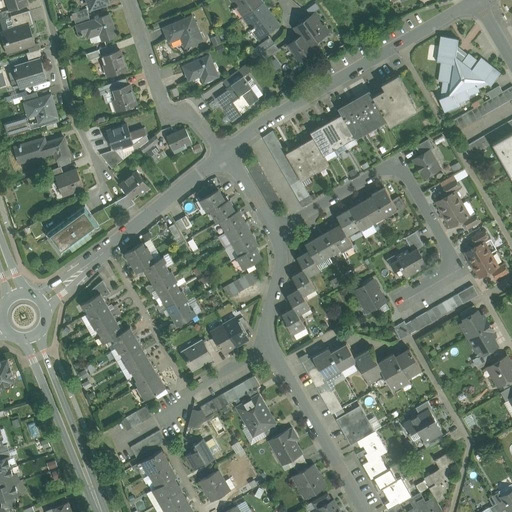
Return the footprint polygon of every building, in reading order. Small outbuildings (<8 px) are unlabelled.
[(9,0),(12,8),(13,9),(28,4),(26,0),(9,0)] [(107,0),(88,0),(91,7),(87,8),(87,9),(108,2),(107,0)] [(260,0),(231,0),(243,16),(262,2),(260,0)] [(279,24),(262,2),(243,16),(260,39),(267,33),(279,24)] [(12,8),(0,12),(0,19),(9,17),(7,10),(13,9),(12,8)] [(87,8),(76,12),(78,18),(88,15),(89,15),(87,9),(87,8)] [(30,10),(10,16),(14,28),(26,25),(27,25),(34,23),(30,10)] [(90,20),(83,23),(86,33),(88,38),(102,33),(104,40),(117,36),(110,14),(90,20)] [(78,18),(74,20),(76,25),(83,23),(90,20),(88,15),(78,18)] [(192,15),(163,27),(169,42),(181,37),(185,47),(203,40),(192,15)] [(313,15),(297,26),(303,34),(303,35),(310,45),(327,33),(313,15)] [(83,23),(76,25),(79,35),(81,35),(81,36),(83,35),(83,34),(86,33),(83,23)] [(14,28),(3,32),(9,51),(6,52),(7,53),(28,46),(34,45),(33,44),(32,44),(27,25),(26,25),(14,28)] [(269,37),(258,45),(262,52),(275,43),(267,33),(267,34),(269,37)] [(303,35),(289,44),(300,60),(314,50),(310,45),(303,35)] [(478,61),(468,53),(466,57),(457,49),(458,39),(440,36),(437,61),(441,62),(438,80),(443,81),(441,94),(443,94),(443,97),(439,98),(444,112),(460,106),(459,103),(469,99),(468,96),(479,92),(478,88),(489,84),(490,85),(500,73),(481,57),(478,61)] [(39,42),(33,44),(34,45),(28,46),(30,52),(40,49),(41,48),(39,42)] [(30,52),(27,53),(30,62),(38,60),(38,61),(43,59),(40,49),(30,52)] [(121,49),(104,54),(107,62),(105,63),(109,75),(127,69),(121,49)] [(99,50),(86,54),(88,60),(101,56),(99,50)] [(211,55),(184,66),(190,80),(204,74),(207,81),(220,76),(211,55)] [(30,62),(14,67),(20,87),(28,84),(27,82),(43,77),(38,61),(38,60),(30,62)] [(245,64),(237,70),(242,76),(243,75),(250,71),(245,64)] [(237,70),(222,80),(227,87),(242,76),(237,70)] [(242,76),(227,87),(228,89),(216,98),(227,114),(232,121),(242,114),(239,110),(249,103),(250,105),(259,98),(251,87),(251,86),(254,83),(251,79),(248,81),(243,75),(242,76)] [(397,75),(381,84),(384,89),(373,96),(387,120),(390,125),(417,109),(397,75)] [(131,83),(114,89),(117,97),(115,98),(118,109),(137,103),(131,83)] [(499,86),(487,93),(490,99),(502,92),(499,86)] [(490,99),(477,106),(482,116),(511,99),(511,95),(508,89),(502,92),(490,99)] [(370,91),(338,109),(341,114),(355,137),(355,138),(387,120),(373,96),(370,91)] [(37,92),(23,96),(25,102),(39,98),(37,92)] [(25,102),(25,103),(28,113),(36,110),(40,121),(40,122),(58,116),(59,116),(52,94),(39,98),(25,102)] [(477,106),(451,121),(457,132),(483,117),(482,116),(477,106)] [(355,137),(341,114),(331,120),(343,141),(344,143),(355,137)] [(28,116),(4,124),(8,136),(59,120),(58,116),(40,122),(40,121),(32,123),(31,123),(32,122),(31,121),(30,122),(29,122),(28,116)] [(511,119),(494,129),(500,139),(511,132),(511,119)] [(331,120),(321,126),(333,147),(332,147),(334,149),(337,155),(345,150),(343,146),(345,144),(344,143),(343,141),(331,120)] [(127,124),(107,131),(113,149),(115,149),(123,159),(135,150),(133,143),(130,132),(127,124)] [(333,147),(321,126),(310,132),(313,137),(323,155),(334,149),(332,147),(333,147)] [(144,128),(130,132),(133,143),(135,150),(140,147),(148,140),(144,128)] [(185,128),(167,136),(173,149),(185,143),(186,145),(192,143),(185,128)] [(494,129),(463,147),(469,157),(492,144),(500,139),(494,129)] [(266,143),(276,137),(273,130),(263,138),(266,143)] [(511,132),(500,139),(492,144),(510,175),(511,173),(511,132)] [(148,140),(140,147),(144,152),(154,143),(159,140),(155,135),(148,140)] [(45,137),(15,146),(16,147),(20,146),(24,158),(54,149),(57,159),(70,155),(71,155),(65,136),(47,142),(45,137)] [(276,137),(266,143),(269,148),(279,142),(276,137)] [(313,137),(299,145),(315,173),(329,164),(323,155),(313,137)] [(428,139),(416,146),(421,154),(429,150),(433,148),(428,139)] [(279,142),(269,148),(272,153),(282,147),(279,142)] [(154,143),(144,152),(149,158),(159,150),(154,143)] [(315,173),(299,145),(285,153),(288,158),(291,163),(294,169),(298,174),(301,179),(301,181),(315,173)] [(282,147),(272,153),(275,159),(285,153),(282,147)] [(113,149),(100,154),(112,168),(123,159),(115,149),(113,149)] [(421,154),(414,159),(417,165),(416,166),(420,172),(421,171),(424,178),(440,169),(429,150),(421,154)] [(285,153),(275,159),(278,164),(288,158),(285,153)] [(70,155),(57,159),(60,167),(62,166),(72,162),(70,155)] [(288,158),(278,164),(281,169),(291,163),(288,158)] [(258,162),(248,167),(251,173),(261,167),(258,162)] [(291,163),(281,169),(284,175),(294,169),(291,163)] [(60,167),(50,170),(53,178),(56,177),(55,176),(64,173),(62,166),(60,167)] [(261,167),(251,173),(254,178),(264,172),(261,167)] [(77,168),(69,171),(69,172),(65,174),(64,173),(55,176),(56,177),(60,190),(71,186),(73,191),(84,187),(77,168)] [(294,169),(284,175),(287,180),(298,174),(294,169)] [(150,186),(137,171),(122,184),(130,194),(132,197),(139,192),(141,194),(150,186)] [(264,172),(254,178),(257,183),(267,177),(264,172)] [(298,174),(287,180),(290,185),(301,179),(298,174)] [(267,177),(257,183),(260,188),(270,182),(267,177)] [(301,179),(290,185),(293,191),(304,185),(301,181),(301,179)] [(456,179),(443,187),(448,195),(455,191),(455,192),(461,188),(456,179)] [(270,182),(260,188),(263,193),(273,187),(270,182)] [(206,186),(197,193),(200,200),(218,189),(215,185),(211,184),(206,187),(206,186)] [(304,185),(293,191),(296,196),(307,190),(304,185)] [(273,187),(263,193),(266,199),(276,193),(273,187)] [(218,189),(200,200),(207,211),(210,209),(225,201),(218,189)] [(385,189),(373,195),(384,214),(385,214),(395,208),(396,208),(392,201),(385,189)] [(307,190),(296,196),(299,201),(310,195),(307,190)] [(448,195),(437,201),(444,214),(462,204),(455,192),(455,191),(448,195)] [(276,193),(266,199),(269,204),(279,198),(276,193)] [(130,194),(115,201),(121,212),(137,203),(132,197),(130,194)] [(310,195),(299,201),(302,207),(313,201),(310,195)] [(373,195),(361,202),(373,223),(386,216),(385,214),(384,214),(373,195)] [(406,209),(399,197),(392,201),(396,208),(395,208),(398,213),(406,209)] [(279,198),(269,204),(272,209),(282,203),(279,198)] [(225,201),(210,209),(217,221),(220,220),(235,211),(228,199),(225,201)] [(115,201),(104,208),(110,219),(121,212),(115,201)] [(462,204),(444,214),(451,226),(462,220),(469,216),(468,216),(474,212),(469,203),(466,201),(462,204)] [(361,202),(349,209),(360,228),(361,230),(373,223),(361,202)] [(86,205),(48,233),(62,252),(100,224),(93,215),(86,205)] [(104,208),(93,215),(100,224),(110,219),(104,208)] [(235,211),(220,220),(227,231),(245,221),(238,209),(235,211)] [(349,209),(337,216),(341,224),(347,235),(348,235),(360,228),(349,209)] [(474,212),(468,216),(469,216),(462,220),(467,229),(479,221),(474,212)] [(187,228),(181,218),(176,221),(182,231),(187,228)] [(40,219),(30,225),(36,237),(47,231),(40,219)] [(245,221),(227,231),(233,243),(251,232),(245,221)] [(180,234),(174,224),(169,227),(175,237),(180,234)] [(347,235),(341,224),(329,231),(339,249),(341,252),(342,252),(341,250),(351,244),(353,246),(353,245),(348,235),(347,235)] [(484,230),(472,237),(476,246),(483,242),(484,242),(490,239),(484,230)] [(329,231),(317,237),(328,256),(339,249),(329,231)] [(251,232),(233,243),(240,254),(255,246),(258,244),(251,232)] [(415,232),(405,238),(412,251),(417,248),(417,249),(423,245),(415,232)] [(328,256),(317,237),(305,244),(309,250),(316,262),(328,256)] [(476,246),(466,252),(473,264),(490,254),(484,242),(483,242),(476,246)] [(142,243),(124,253),(130,263),(149,252),(146,246),(145,247),(142,243)] [(240,254),(237,256),(244,269),(246,267),(249,272),(254,269),(254,270),(255,270),(256,268),(253,263),(262,258),(255,246),(240,254)] [(407,250),(396,256),(397,259),(390,264),(394,271),(400,267),(406,278),(426,266),(420,254),(421,254),(417,249),(417,248),(412,251),(409,253),(407,250)] [(309,250),(297,257),(304,269),(308,275),(319,268),(316,262),(309,250)] [(149,252),(130,263),(136,272),(143,268),(153,262),(151,258),(153,257),(149,252)] [(490,254),(473,264),(480,277),(490,270),(497,266),(490,254)] [(153,262),(143,268),(145,271),(149,278),(167,267),(164,263),(166,262),(163,256),(153,262)] [(503,262),(497,266),(490,270),(495,279),(508,271),(503,262)] [(167,267),(149,278),(152,284),(154,287),(174,276),(171,270),(169,271),(167,267)] [(143,268),(136,272),(139,276),(142,274),(143,272),(145,271),(143,268)] [(260,279),(255,270),(254,270),(254,269),(249,272),(255,283),(260,279)] [(304,269),(292,276),(299,289),(303,295),(315,288),(308,275),(304,269)] [(255,283),(249,272),(244,275),(250,286),(255,283)] [(250,286),(244,275),(239,278),(245,289),(250,286)] [(174,276),(154,287),(156,290),(160,297),(178,286),(175,282),(177,281),(174,276)] [(245,289),(239,278),(233,281),(239,292),(245,289)] [(372,279),(354,290),(367,313),(386,302),(372,279)] [(103,280),(90,291),(93,297),(100,293),(102,296),(104,295),(107,295),(110,293),(108,288),(108,289),(103,280)] [(239,292),(233,281),(228,284),(234,295),(239,292)] [(234,295),(228,284),(223,287),(229,298),(234,295)] [(467,288),(473,297),(478,294),(473,285),(467,288)] [(178,286),(160,297),(164,304),(165,306),(185,295),(182,290),(180,291),(178,286)] [(154,287),(147,291),(150,295),(153,293),(154,291),(156,290),(154,287)] [(463,291),(468,300),(473,297),(467,288),(463,291)] [(299,289),(287,295),(294,307),(298,313),(310,307),(303,295),(299,289)] [(468,300),(463,291),(457,294),(463,303),(468,300)] [(93,297),(81,304),(84,310),(86,309),(88,313),(106,303),(102,296),(100,293),(93,297)] [(452,297),(458,306),(463,303),(457,294),(452,297)] [(185,295),(165,306),(167,309),(171,316),(189,305),(186,301),(188,300),(185,295)] [(458,306),(452,297),(447,300),(453,309),(458,306)] [(447,300),(442,303),(447,312),(453,309),(447,300)] [(106,303),(88,313),(91,317),(89,318),(92,323),(112,312),(110,309),(106,303)] [(442,303),(437,306),(442,315),(447,312),(442,303)] [(116,304),(112,306),(112,308),(110,309),(112,312),(119,308),(116,304)] [(189,305),(171,316),(175,323),(176,326),(196,315),(193,309),(191,310),(189,305)] [(474,305),(460,313),(463,318),(477,311),(474,305)] [(165,306),(158,310),(161,315),(164,313),(165,310),(167,309),(165,306)] [(442,315),(437,306),(431,308),(437,318),(442,315)] [(294,307),(282,314),(293,332),(304,326),(305,326),(298,313),(294,307)] [(431,308),(426,311),(432,321),(437,318),(431,308)] [(477,311),(463,318),(467,325),(462,328),(468,338),(490,325),(483,314),(481,316),(478,310),(477,311)] [(426,311),(421,314),(427,324),(432,321),(426,311)] [(112,312),(92,323),(95,329),(97,328),(99,332),(117,322),(113,315),(112,312)] [(421,314),(416,317),(421,327),(427,324),(421,314)] [(236,317),(223,324),(236,346),(248,339),(244,331),(237,320),(236,317)] [(249,328),(242,317),(237,320),(244,331),(249,328)] [(416,317),(411,320),(416,330),(421,327),(416,317)] [(411,320),(405,323),(411,333),(416,330),(411,320)] [(399,324),(406,336),(411,333),(405,323),(404,321),(399,324)] [(117,322),(99,332),(101,336),(100,337),(103,343),(113,337),(112,337),(123,331),(121,328),(117,322)] [(127,323),(124,324),(123,327),(121,328),(123,331),(129,327),(127,323)] [(236,346),(223,324),(211,331),(215,337),(221,348),(224,353),(236,346)] [(406,336),(399,324),(393,327),(400,339),(406,336)] [(490,325),(468,338),(474,347),(478,345),(483,353),(483,354),(488,351),(498,345),(493,337),(496,336),(490,325)] [(123,331),(112,337),(113,337),(115,341),(113,342),(116,348),(136,336),(130,326),(129,327),(123,331)] [(304,326),(293,332),(296,339),(308,332),(304,326)] [(136,336),(116,348),(119,353),(121,352),(123,356),(141,346),(136,336)] [(221,348),(215,337),(210,340),(215,350),(216,351),(221,348)] [(210,340),(209,339),(203,343),(210,353),(215,350),(210,340)] [(202,340),(184,351),(189,358),(186,359),(190,367),(197,363),(199,366),(208,361),(206,358),(211,355),(203,343),(202,340)] [(331,352),(339,366),(341,370),(357,361),(354,357),(346,343),(331,352)] [(141,346),(123,356),(126,360),(124,361),(127,367),(147,355),(141,346)] [(388,383),(377,362),(369,348),(354,357),(357,361),(371,386),(378,382),(381,387),(388,383)] [(329,351),(315,359),(314,358),(313,358),(315,361),(318,366),(321,372),(324,377),(325,378),(324,375),(339,366),(331,352),(329,349),(328,350),(329,351)] [(410,349),(396,357),(407,376),(408,376),(407,374),(419,367),(420,369),(421,368),(410,349)] [(483,353),(472,359),(476,366),(492,357),(488,351),(483,354),(483,353)] [(377,362),(388,383),(393,393),(411,383),(407,376),(396,357),(393,353),(377,362)] [(306,354),(299,358),(301,362),(308,358),(306,354)] [(147,355),(127,367),(130,372),(132,371),(134,375),(152,365),(147,355)] [(511,364),(507,355),(487,367),(498,386),(502,384),(511,377),(511,364)] [(308,358),(301,362),(304,367),(315,361),(313,358),(312,356),(308,358)] [(0,360),(0,384),(15,380),(8,358),(0,360)] [(315,361),(304,367),(307,372),(318,366),(315,361)] [(152,365),(134,375),(137,380),(135,381),(138,386),(158,374),(152,365)] [(318,366),(307,372),(310,378),(321,372),(318,366)] [(321,372),(310,378),(313,383),(324,377),(321,372)] [(138,386),(135,388),(142,401),(165,388),(158,374),(138,386)] [(260,386),(254,375),(249,378),(255,389),(256,389),(260,386)] [(324,377),(313,383),(316,388),(327,382),(325,378),(324,377)] [(511,377),(502,384),(505,389),(511,384),(511,377)] [(249,378),(244,381),(250,392),(255,389),(249,378)] [(250,392),(244,381),(238,384),(245,395),(246,394),(250,392)] [(327,382),(316,388),(319,393),(330,387),(327,382)] [(245,395),(238,384),(233,387),(239,398),(245,395)] [(511,384),(505,389),(500,392),(505,401),(510,399),(509,398),(511,396),(511,384)] [(239,398),(233,387),(228,390),(234,401),(239,398)] [(330,387),(319,393),(322,399),(333,392),(330,387)] [(250,392),(246,394),(249,399),(259,394),(256,389),(250,392)] [(234,401),(228,390),(223,393),(229,404),(234,401)] [(333,392),(322,399),(325,404),(336,398),(333,392)] [(229,404),(223,393),(218,396),(224,407),(229,404)] [(249,399),(236,407),(248,426),(243,429),(248,439),(263,431),(274,424),(275,424),(263,405),(265,404),(259,394),(249,399)] [(218,396),(212,399),(219,410),(224,407),(218,396)] [(336,398),(325,404),(328,409),(339,403),(336,398)] [(219,410),(212,399),(207,402),(213,413),(219,410)] [(428,400),(415,407),(419,414),(428,409),(429,409),(432,407),(428,400)] [(207,402),(200,407),(206,417),(213,413),(207,402)] [(339,403),(328,409),(331,414),(334,413),(342,408),(339,403)] [(141,409),(146,419),(152,416),(146,406),(141,409)] [(342,408),(334,413),(336,417),(345,412),(342,408)] [(359,408),(338,420),(349,438),(359,432),(362,438),(373,432),(359,408)] [(146,419),(141,409),(136,411),(142,422),(146,419)] [(419,414),(404,423),(409,431),(408,431),(409,433),(410,432),(418,428),(425,441),(427,440),(440,432),(441,431),(434,419),(429,409),(428,409),(419,414)] [(142,422),(136,411),(131,414),(137,425),(142,422)] [(405,421),(414,415),(412,412),(403,417),(405,421)] [(137,425),(131,414),(126,417),(132,427),(137,425)] [(126,417),(121,420),(127,430),(132,427),(126,417)] [(274,424),(263,431),(266,436),(277,429),(274,424)] [(292,428),(269,441),(282,464),(287,461),(300,453),(293,441),(298,438),(292,428)] [(166,440),(160,430),(155,433),(161,443),(166,440)] [(362,438),(357,441),(360,447),(363,446),(379,437),(375,431),(373,432),(362,438)] [(359,432),(349,438),(352,444),(357,441),(362,438),(359,432)] [(440,432),(427,440),(430,446),(444,438),(440,432)] [(161,443),(155,433),(150,436),(156,446),(161,443)] [(156,446),(150,436),(145,438),(151,449),(156,446)] [(379,437),(363,446),(368,453),(365,455),(368,461),(363,465),(371,479),(373,478),(387,469),(380,456),(382,455),(378,449),(384,445),(379,437)] [(151,449),(145,438),(140,441),(146,451),(151,449)] [(203,439),(194,444),(195,445),(194,445),(195,448),(196,448),(197,450),(186,456),(193,469),(204,462),(205,464),(215,459),(203,439)] [(146,451),(140,441),(135,444),(141,454),(146,451)] [(2,445),(0,446),(0,453),(9,450),(7,444),(2,445)] [(141,454),(135,444),(130,447),(136,457),(141,454)] [(447,453),(437,459),(437,458),(434,460),(439,469),(429,474),(435,484),(429,487),(434,496),(438,502),(444,498),(442,494),(446,492),(446,490),(445,487),(447,486),(448,484),(446,480),(450,477),(451,472),(447,465),(453,461),(445,447),(444,447),(447,453)] [(0,453),(0,459),(8,457),(11,456),(9,450),(0,453)] [(161,450),(142,461),(150,474),(151,473),(168,463),(161,450)] [(300,453),(287,461),(291,468),(293,466),(305,460),(301,452),(300,453)] [(0,459),(0,469),(11,466),(8,457),(0,459)] [(305,460),(293,466),(297,473),(309,467),(305,460)] [(168,463),(151,473),(150,474),(157,486),(158,486),(173,478),(176,476),(168,463)] [(297,473),(293,476),(306,498),(324,488),(315,474),(318,472),(313,464),(309,467),(297,473)] [(11,466),(0,469),(0,480),(14,476),(14,475),(11,466)] [(397,479),(390,468),(387,469),(373,478),(381,490),(385,488),(387,491),(384,493),(388,501),(384,503),(388,511),(389,510),(400,504),(412,497),(401,477),(397,479)] [(218,471),(200,481),(211,501),(229,491),(218,471)] [(14,476),(0,480),(2,486),(15,482),(18,481),(16,475),(14,475),(14,476)] [(173,478),(158,486),(157,486),(155,488),(163,501),(181,491),(173,478)] [(2,486),(0,486),(0,499),(1,500),(14,495),(19,494),(15,482),(2,486)] [(511,511),(511,490),(502,496),(501,496),(508,507),(509,511),(511,511)] [(181,491),(163,501),(169,511),(173,511),(188,503),(181,491)] [(499,491),(493,495),(497,503),(502,511),(508,507),(501,496),(502,496),(499,491)] [(327,493),(312,502),(316,510),(332,501),(327,493)] [(14,495),(1,500),(1,501),(1,507),(3,507),(15,507),(16,499),(14,495)] [(493,495),(489,498),(493,505),(497,503),(493,495)] [(423,497),(417,501),(416,498),(410,502),(414,508),(406,511),(438,511),(442,510),(438,502),(434,496),(425,501),(423,497)] [(316,510),(312,511),(340,511),(334,500),(332,501),(316,510)] [(72,511),(68,501),(53,508),(54,511),(72,511)] [(192,511),(188,503),(173,511),(192,511)] [(502,511),(497,503),(493,505),(490,507),(492,511),(502,511)]
